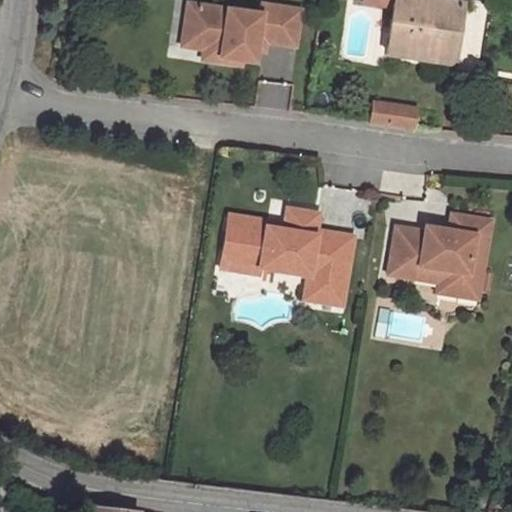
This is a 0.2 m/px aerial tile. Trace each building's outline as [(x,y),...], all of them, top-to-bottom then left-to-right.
[(442,0),(396,0),(395,7),(389,54),(454,65),(462,3),(444,0),(442,0)] [(261,5),(259,15),(187,4),(182,37),(220,43),(217,63),(239,66),(240,61),(253,63),(255,50),(256,41),(266,43),(294,47),(299,11),(261,5)] [(220,43),(182,37),(181,47),(203,50),(201,60),(217,63),(220,43)] [(255,50),(265,51),(266,43),(256,41),(255,50)] [(415,110),(374,103),(371,123),(412,129),(415,110)] [(283,230),(227,221),(221,259),(258,265),(257,268),(306,276),(315,277),(311,301),(336,305),(340,281),(345,282),(352,236),(315,231),(318,214),(286,209),(284,225),(283,230)] [(461,216),(449,214),(447,230),(458,232),(461,216)] [(283,230),(284,225),(228,216),(227,221),(283,230)] [(438,283),(478,290),(489,220),(461,216),(458,232),(447,230),(423,226),(422,231),(394,226),(387,274),(438,283)] [(221,259),(219,269),(256,274),(257,268),(258,265),(221,259)] [(315,277),(306,276),(303,299),(311,301),(315,277)] [(340,281),(336,305),(341,306),(345,282),(340,281)] [(438,283),(436,292),(476,299),(478,290),(438,283)]
